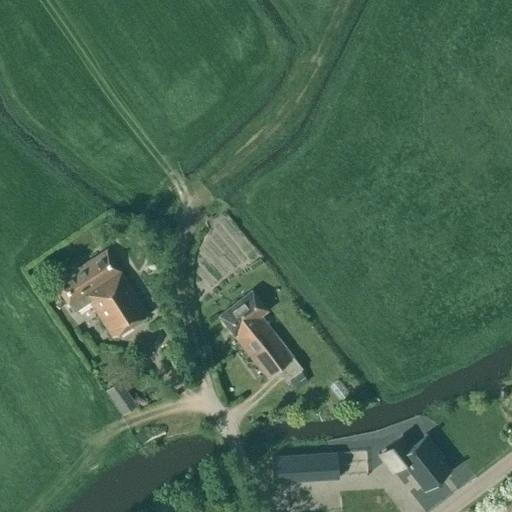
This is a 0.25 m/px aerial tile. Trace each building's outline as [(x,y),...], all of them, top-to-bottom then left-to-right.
[(105,249),(53,283),(72,312),(89,302),(112,337),(148,314),(105,249)] [(267,378),(276,370),(285,381),(301,368),(260,315),(267,310),(251,290),(217,316),(267,378)] [(119,380),(105,390),(122,415),(136,405),(119,380)] [(393,433),(369,452),(389,477),(400,469),(422,496),(447,476),(433,458),(436,456),(421,438),(407,450),(393,433)] [(335,452),(299,454),(301,479),(336,477),(335,452)]
